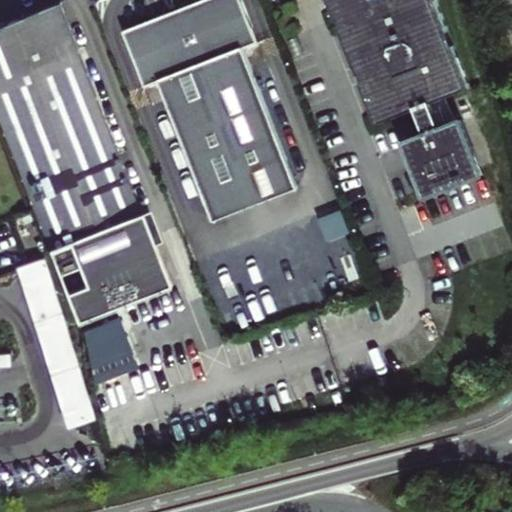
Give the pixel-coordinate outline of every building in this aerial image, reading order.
[(11,19),(0,23),(0,125),(76,317),(166,281),(152,245),(138,212),(142,211),(67,22),(59,0),(11,19)] [(203,0),(177,10),(124,31),(145,86),(159,80),(215,220),(298,187),(244,47),(257,42),(240,0),(203,0)] [(328,0),(338,24),(355,68),(361,81),(377,124),(416,109),(431,103),(471,87),(437,0),(328,0)] [(76,20),(67,22),(142,211),(138,212),(152,245),(161,241),(147,207),(153,205),(88,43),(84,44),(76,20)] [(431,103),(416,109),(425,133),(441,127),(431,103)] [(441,127),(425,133),(405,141),(427,197),(483,175),(461,119),(441,127)] [(318,217),(326,238),(348,230),(340,209),(318,217)] [(41,262),(16,272),(74,423),(100,412),(41,262)]
